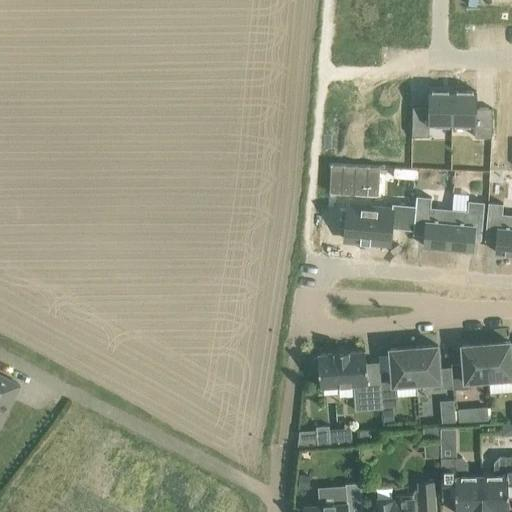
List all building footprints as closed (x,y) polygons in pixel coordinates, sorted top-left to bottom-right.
[(412,134),(412,136),(428,136),(429,136),(429,124),(452,124),(452,90),(428,89),(428,106),(426,106),(412,106),(412,134)] [(492,137),(492,142),(511,143),(511,131),(511,130),(511,89),(511,91),(509,91),(505,91),(504,115),(492,114),(492,137)] [(452,90),(452,124),(475,124),(474,137),(490,137),(492,137),(492,114),(492,108),(492,107),(480,107),(476,107),(477,90),(452,90)] [(335,170),(333,198),(380,202),(383,174),(335,170)] [(413,229),(413,233),(422,234),(425,235),(424,246),(448,248),(451,208),(431,206),(432,197),(432,196),(416,195),(416,205),(413,229)] [(451,208),(448,248),(472,250),(473,239),(481,240),(484,202),(484,201),(469,200),(468,199),(467,208),(467,209),(451,208)] [(496,252),(511,253),(511,213),(502,213),(503,203),(488,202),(485,240),(497,241),(496,252)] [(347,205),(344,239),(391,243),(392,227),(392,225),(411,226),(411,229),(413,229),(416,205),(392,203),(392,209),(347,205)] [(510,341),(486,342),(488,378),(511,377),(511,382),(511,362),(511,363),(510,341)] [(488,378),(486,342),(462,344),(464,380),(488,378)] [(432,388),(441,388),(438,344),(414,346),(416,382),(431,381),(432,388)] [(396,384),(416,382),(414,346),(390,348),(391,370),(379,371),(382,407),(398,406),(396,384)] [(365,349),(317,353),(318,356),(314,357),(315,371),(319,371),(320,387),(353,385),(355,409),(382,406),(380,380),(368,381),(365,349)] [(0,424),(2,420),(0,419),(2,416),(4,417),(20,385),(0,374),(0,424)] [(453,400),(440,401),(442,422),(455,421),(453,400)] [(469,408),(459,409),(460,421),(470,420),(469,408)] [(384,410),(384,420),(393,420),(393,410),(384,410)] [(328,425),(316,426),(317,444),(330,443),(328,425)] [(423,427),(423,439),(441,437),(440,426),(423,427)] [(370,429),(360,430),(360,442),(371,442),(370,429)] [(508,511),(508,490),(511,489),(511,454),(499,455),(493,461),(493,473),(481,473),(482,511),(508,511)] [(482,511),(481,473),(468,473),(468,462),(463,457),(441,457),(442,491),(455,491),(455,511),(482,511)] [(299,474),(298,488),(309,489),(310,474),(299,474)] [(374,500),(375,511),(435,511),(433,480),(418,481),(419,488),(415,488),(413,494),(395,495),(396,499),(374,500)] [(347,502),(304,505),(304,511),(363,511),(361,482),(345,483),(347,502)]
